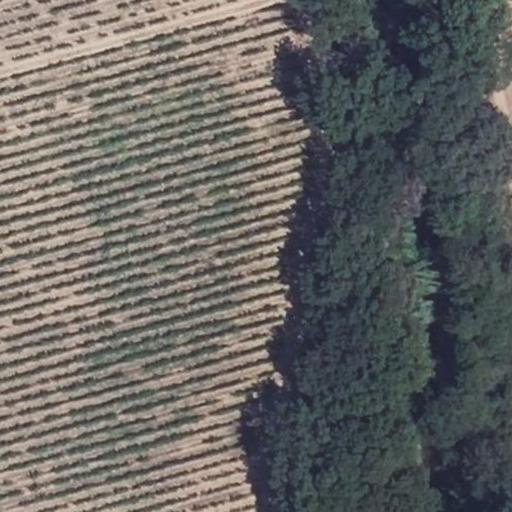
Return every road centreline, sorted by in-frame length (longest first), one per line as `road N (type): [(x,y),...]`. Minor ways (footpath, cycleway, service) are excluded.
road 1 (track): [(290,511),(296,358),(321,129),(305,0)]
road 2 (track): [(476,0),(468,23),(511,206)]
